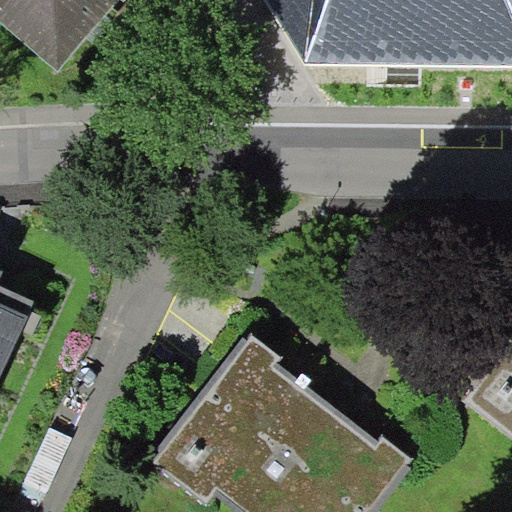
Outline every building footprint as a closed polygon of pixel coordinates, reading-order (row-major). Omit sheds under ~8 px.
[(0,0),(0,12),(63,67),(119,0),(0,0)] [(511,0),(265,0),(303,65),(511,67),(511,0)] [(0,405),(39,319),(3,303),(13,279),(0,273),(0,405)] [(383,511),(414,471),(248,348),(164,461),(232,511),(383,511)] [(511,352),(477,401),(511,426),(511,352)]
